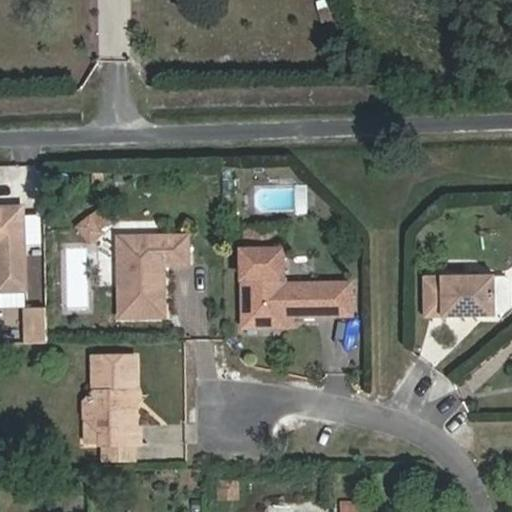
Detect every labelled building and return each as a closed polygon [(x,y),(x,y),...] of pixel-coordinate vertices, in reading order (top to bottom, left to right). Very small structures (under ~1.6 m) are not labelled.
[(0,302),(30,303),(31,200),(0,200),(0,302)] [(100,212),(80,227),(90,242),(102,233),(98,228),(107,221),(100,212)] [(120,235),(122,318),(169,318),(168,267),(191,267),(191,234),(120,235)] [(245,250),(246,328),(291,326),(291,316),(355,315),(353,284),(287,286),(287,249),(249,250),(245,250)] [(426,317),(499,316),(498,274),(425,275),(426,317)] [(29,304),(28,340),(50,340),(50,304),(29,304)] [(97,389),(84,400),(85,420),(100,434),(100,445),(140,444),(139,409),(134,403),(134,388),(139,385),(139,356),(95,357),(97,389)] [(212,477),(213,502),(226,501),(225,476),(212,477)]
